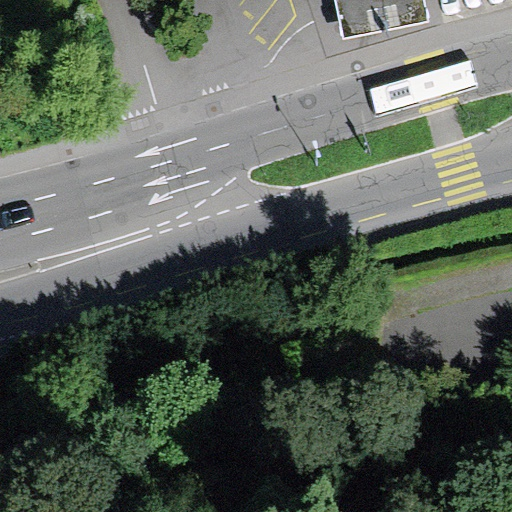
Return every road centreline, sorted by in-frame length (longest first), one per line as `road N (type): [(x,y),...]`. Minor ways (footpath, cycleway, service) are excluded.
road 1 (primary): [(244,176),(511,105)]
road 2 (primary): [(0,257),(244,176)]
road 3 (residential): [(187,0),(244,176)]
